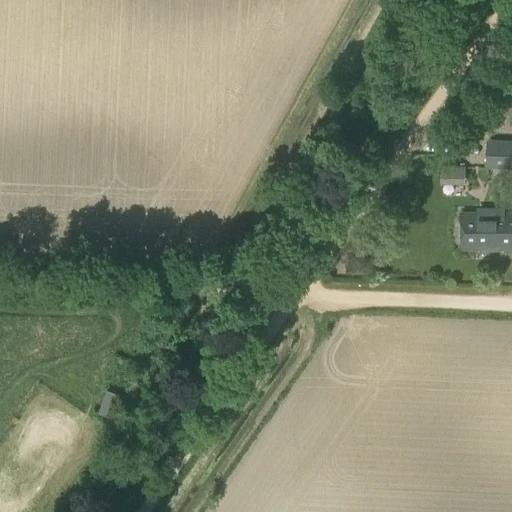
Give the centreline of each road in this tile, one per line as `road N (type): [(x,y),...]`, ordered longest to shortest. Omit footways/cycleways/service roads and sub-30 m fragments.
road 1 (track): [(511,10),(155,511)]
road 2 (track): [(0,285),(511,302)]
